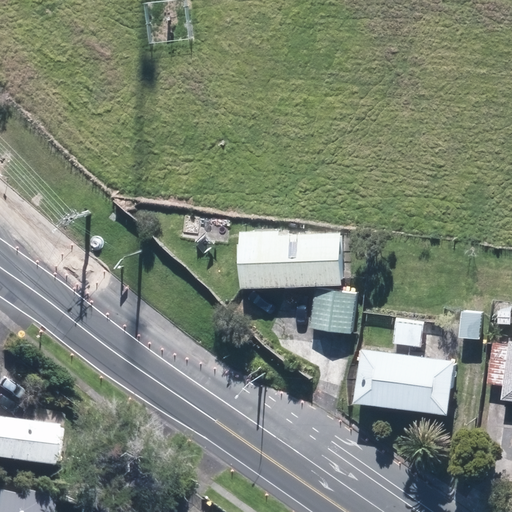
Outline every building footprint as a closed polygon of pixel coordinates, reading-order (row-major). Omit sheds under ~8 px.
[(248,235),(249,286),(348,283),(347,232),(248,235)] [(473,252),(379,246),(376,300),(470,305),(473,252)] [(315,325),(355,331),(362,292),(321,286),(315,325)] [(369,349),(363,401),(454,412),(460,360),(369,349)] [(508,403),(486,398),(479,428),(501,433),(508,403)] [(55,425),(0,417),(0,456),(50,464),(55,425)] [(0,511),(48,511),(52,497),(22,490),(21,496),(0,491),(0,511)]
